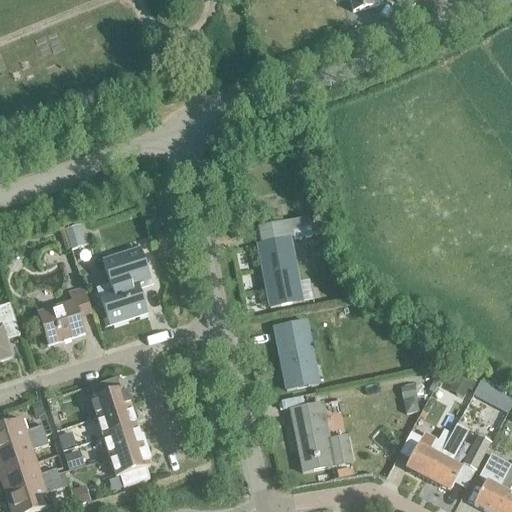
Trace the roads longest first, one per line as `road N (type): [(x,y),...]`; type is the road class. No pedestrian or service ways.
road 1 (unclassified): [(256,99),(420,40),(493,0)]
road 2 (residential): [(217,325),(179,128)]
road 3 (residential): [(0,191),(179,128)]
road 4 (residential): [(261,507),(217,325)]
road 5 (residential): [(414,511),(381,492),(261,507)]
road 6 (residential): [(0,393),(138,349)]
